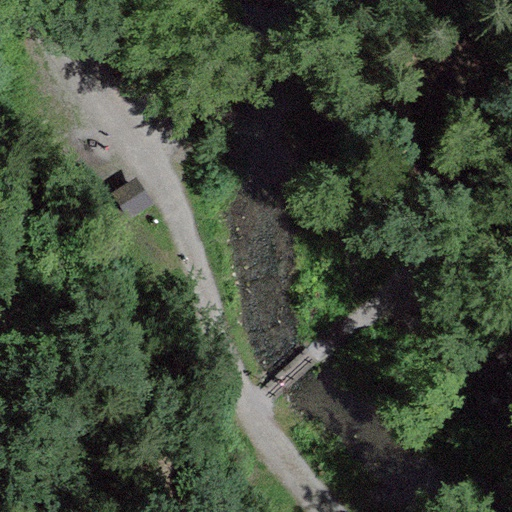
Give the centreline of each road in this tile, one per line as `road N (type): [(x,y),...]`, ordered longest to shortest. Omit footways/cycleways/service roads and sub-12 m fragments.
road 1 (track): [(32,0),(229,331),(245,397)]
road 2 (track): [(511,153),(313,343)]
road 3 (track): [(245,397),(331,511)]
